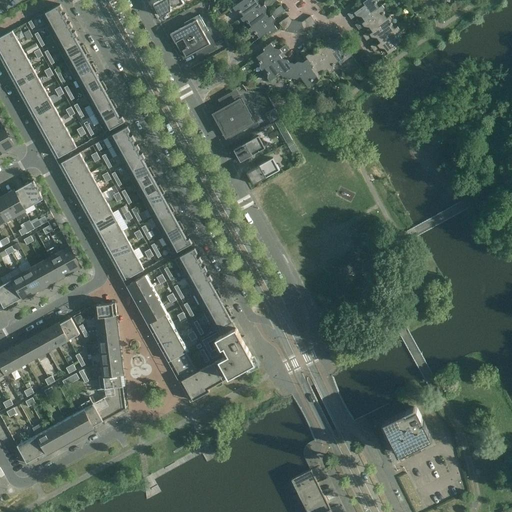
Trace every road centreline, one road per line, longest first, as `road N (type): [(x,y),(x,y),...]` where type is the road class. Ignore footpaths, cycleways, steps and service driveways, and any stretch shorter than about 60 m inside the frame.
road 1 (residential): [(75,0),(250,316),(274,319)]
road 2 (secondary): [(96,0),(274,319)]
road 3 (secondary): [(284,311),(112,0)]
road 4 (residential): [(284,311),(294,288),(133,0)]
road 5 (residential): [(37,157),(100,276),(0,336)]
road 6 (secondary): [(381,511),(284,311)]
road 7 (secondary): [(274,319),(367,511)]
road 8 (residential): [(0,459),(11,479),(28,481),(132,423)]
